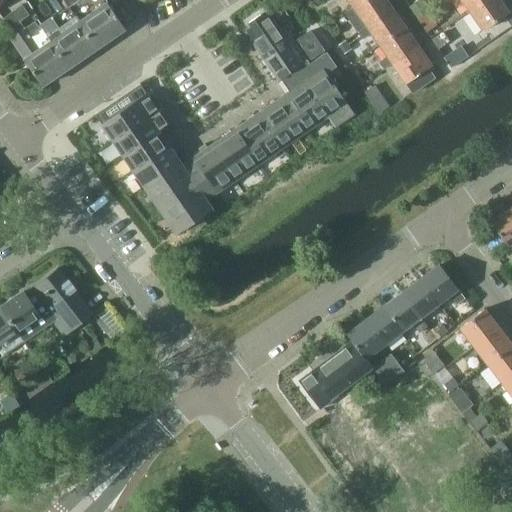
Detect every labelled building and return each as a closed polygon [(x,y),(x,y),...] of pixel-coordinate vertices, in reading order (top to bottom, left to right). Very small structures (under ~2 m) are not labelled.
[(96,48),(124,29),(104,0),(63,0),(68,7),(96,48)] [(385,0),(363,0),(353,7),(366,26),(392,9),(385,0)] [(421,0),(418,0),(408,7),(417,20),(429,12),(421,0)] [(461,0),(470,11),(486,0),(461,0)] [(498,0),(486,0),(470,11),(483,30),(508,13),(498,0)] [(42,86),(69,67),(37,20),(24,28),(20,21),(28,14),(21,5),(2,19),(14,35),(10,38),(24,58),(23,59),(42,86)] [(68,7),(41,26),(69,67),(96,48),(68,7)] [(366,26),(358,32),(363,40),(372,34),(379,45),(405,28),(392,9),(366,26)] [(429,12),(418,20),(426,32),(438,25),(429,12)] [(140,84),(95,114),(96,116),(102,124),(128,163),(175,232),(211,208),(205,200),(217,192),(235,179),(298,136),(327,117),(334,127),(353,114),(326,74),(336,67),(326,52),(309,64),(306,60),(301,63),(268,14),(262,18),(260,15),(248,24),(250,26),(244,30),(245,30),(278,80),(279,80),(281,79),(290,93),(182,166),(158,131),(171,121),(152,93),(151,91),(147,94),(140,84)] [(387,56),(378,62),(384,70),(392,64),(418,47),(405,28),(379,45),(387,56)] [(298,40),(311,58),(323,50),(310,31),(298,40)] [(443,32),(431,40),(437,49),(449,41),(443,32)] [(418,47),(392,64),(405,83),(412,93),(434,78),(427,68),(431,66),(418,47)] [(356,48),(346,55),(352,64),(363,57),(356,48)] [(511,212),(510,209),(490,222),(507,247),(511,243),(511,212)] [(439,265),(420,279),(438,303),(449,295),(456,305),(464,299),(439,265)] [(2,307),(0,308),(17,332),(24,342),(53,322),(55,325),(64,335),(92,314),(74,291),(75,290),(68,280),(66,281),(58,270),(32,290),(22,293),(12,300),(12,299),(1,306),(2,307)] [(438,303),(420,279),(402,293),(420,317),(438,303)] [(420,317),(402,293),(383,307),(402,331),(412,323),(419,333),(427,326),(420,317)] [(383,307),(365,321),(383,345),(387,342),(391,348),(405,337),(401,331),(402,331),(383,307)] [(24,342),(0,308),(0,354),(2,357),(24,342)] [(476,315),(459,327),(473,346),(497,327),(483,309),(476,315)] [(383,345),(365,321),(347,334),(355,345),(365,358),(383,345)] [(440,323),(431,330),(438,339),(447,332),(440,323)] [(497,327),(473,346),(487,364),(511,346),(497,327)] [(95,339),(89,343),(96,353),(102,348),(95,339)] [(373,368),(365,358),(355,345),(336,360),(332,355),(331,356),(335,361),(325,368),(322,363),(298,381),(319,409),(373,369),(373,368)] [(489,366),(479,373),(491,389),(501,382),(511,374),(511,346),(487,364),(489,366)] [(373,368),(373,369),(385,385),(404,371),(392,355),(373,368)] [(429,364),(426,366),(434,376),(445,367),(438,357),(429,364)] [(511,374),(501,382),(511,396),(511,374)] [(453,376),(441,385),(448,394),(459,385),(453,376)] [(11,394),(0,400),(0,402),(7,415),(19,408),(11,394)] [(426,511),(346,401),(320,420),(387,511),(426,511)] [(472,420),(471,421),(477,429),(488,422),(481,413),(480,414),(472,420)] [(491,424),(481,432),(487,440),(498,432),(491,424)] [(505,447),(495,453),(502,462),(511,455),(505,447)]
